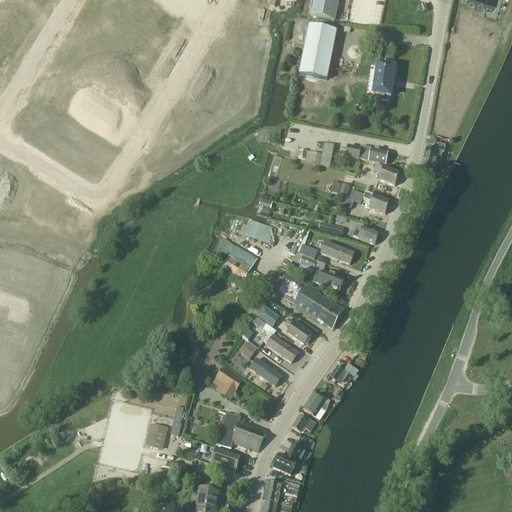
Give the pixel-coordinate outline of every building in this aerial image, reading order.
[(98,0),(111,8),(108,13),(118,19),(121,14),(117,12),(124,0),(98,0)] [(249,0),(243,0),(238,8),(258,20),(265,10),(269,12),(272,7),(262,1),(259,6),(249,0)] [(334,23),(338,0),(314,0),(311,18),(334,23)] [(494,9),(496,0),(466,0),(475,3),(474,7),(482,10),(483,6),(494,9)] [(238,8),(232,18),(245,27),(242,32),(252,38),(256,33),(252,31),(258,20),(238,8)] [(86,16),(80,27),(99,39),(106,29),(110,31),(113,26),(103,20),(100,25),(86,16)] [(80,27),(73,37),(87,46),(83,51),(93,57),(97,52),(93,50),(99,39),(80,27)] [(327,82),(337,33),(309,27),(299,76),(327,82)] [(224,37),(218,48),(238,61),(244,50),(248,53),(251,47),(241,41),(238,46),(224,37)] [(217,48),(211,58),(225,67),(221,72),(232,79),(235,74),(231,71),(238,61),(218,48),(217,48)] [(63,51),(55,63),(69,72),(66,77),(76,84),(79,78),(75,76),(83,64),(63,51)] [(377,66),(373,96),(382,97),(382,100),(383,101),(387,102),(389,101),(389,98),(391,99),(392,87),(393,87),(394,80),(393,80),(395,69),(377,66)] [(135,77),(128,88),(148,100),(155,90),(141,81),(144,76),(134,69),(131,75),(135,77)] [(207,75),(200,86),(220,98),(226,88),(230,90),(234,85),(223,79),(220,84),(207,75)] [(200,86),(193,96),(207,105),(204,110),(214,116),(217,111),(213,109),(220,98),(200,86)] [(148,100),(128,88),(122,98),(118,96),(114,101),(125,107),(128,102),(141,111),(148,100)] [(180,107),(174,118),(194,130),(200,120),(204,122),(207,117),(197,111),(194,116),(180,107)] [(174,118),(167,128),(181,137),(177,142),(187,149),(191,143),(187,141),(194,130),(174,118)] [(61,135),(49,153),(58,159),(70,141),(61,135)] [(70,141),(58,159),(67,165),(79,146),(70,141)] [(154,141),(147,153),(166,165),(174,153),(178,156),(181,151),(171,144),(168,149),(154,141)] [(79,146),(67,165),(76,170),(88,152),(79,146)] [(307,153),(304,161),(329,168),(334,148),(324,146),(321,157),(307,153)] [(348,148),(346,159),(359,161),(369,163),(386,167),(388,153),(361,148),(361,150),(348,148)] [(432,174),(435,158),(441,159),(442,153),(426,149),(425,156),(422,171),(432,174)] [(88,152),(76,170),(86,176),(97,158),(88,152)] [(0,158),(0,191),(2,193),(8,183),(3,180),(12,166),(0,158)] [(97,158),(86,176),(95,182),(106,164),(97,158)] [(376,168),(373,174),(381,176),(379,183),(395,188),(399,176),(376,168)] [(15,185),(8,195),(13,198),(16,194),(26,201),(39,181),(28,174),(20,188),(15,185)] [(39,181),(26,201),(37,208),(34,211),(39,215),(46,204),(41,201),(49,188),(39,181)] [(347,197),(350,187),(342,185),(340,195),(347,197)] [(361,205),(364,196),(353,192),(350,201),(353,202),(361,205)] [(366,196),(364,202),(371,205),(369,211),(385,216),(389,204),(366,196)] [(54,209),(47,220),(53,223),(55,219),(66,226),(78,206),(68,199),(59,213),(54,209)] [(353,202),(350,201),(344,199),(341,206),(351,209),(353,202)] [(263,200),(261,205),(271,209),(273,204),(263,200)] [(66,226),(65,226),(76,233),(74,236),(79,239),(85,229),(80,226),(89,212),(78,205),(78,206),(66,226)] [(274,230),(248,222),(247,227),(243,226),(240,236),(268,246),(274,230)] [(342,238),(344,230),(328,226),(326,234),(342,238)] [(356,233),(353,239),(375,247),(379,235),(363,230),(361,235),(356,233)] [(219,251),(211,265),(243,284),(257,262),(227,244),(222,252),(219,251)] [(350,266),(354,255),(326,244),(321,256),(350,266)] [(314,261),(317,253),(303,248),(300,256),(314,261)] [(313,271),(316,264),(303,259),(300,266),(313,271)] [(317,272),(313,283),(315,284),(340,293),(344,282),(323,274),(317,272)] [(277,291),(275,294),(296,306),(294,309),(333,331),(344,312),(285,277),(280,285),(277,284),(274,289),(277,291)] [(261,314),(257,320),(264,325),(272,330),(279,319),(264,309),(261,314)] [(292,329),(287,335),(305,346),(312,336),(295,325),(294,325),(289,321),(286,325),(292,329)] [(266,327),(263,332),(269,336),(264,343),(268,346),(266,348),(292,365),(299,355),(274,337),(276,333),(266,327)] [(244,339),(250,343),(256,335),(250,331),(244,339)] [(250,362),(257,351),(247,344),(240,355),(250,362)] [(257,361),(250,371),(275,389),(282,378),(257,361)] [(356,379),(360,372),(349,365),(345,372),(356,379)] [(344,372),(337,368),(331,378),(337,382),(344,372)] [(222,369),(216,379),(226,385),(220,396),(230,403),(230,402),(243,383),(222,369)] [(226,385),(216,379),(213,384),(218,388),(215,393),(220,396),(226,385)] [(316,399),(313,397),(303,412),(314,419),(320,423),(326,414),(330,403),(322,397),(321,397),(320,397),(319,397),(318,397),(317,397),(317,398),(316,399)] [(226,415),(216,446),(231,451),(233,445),(258,453),(267,432),(248,425),(249,423),(241,420),(226,415)] [(299,418),(292,430),(300,435),(303,430),(310,434),(315,425),(309,421),(309,420),(301,415),(299,418)] [(174,424),(171,436),(179,438),(182,426),(181,426),(174,424)] [(146,448),(164,452),(169,430),(151,426),(146,448)] [(279,456),(273,469),(291,477),(294,470),(297,471),(305,454),(292,448),(291,448),(293,449),(290,456),(288,455),(286,459),(279,456)] [(236,474),(242,457),(217,449),(211,466),(236,474)] [(167,463),(164,476),(170,477),(173,465),(167,463)] [(279,497),(287,498),(289,489),(299,492),(300,487),(281,482),(280,486),(266,484),(264,494),(279,497)] [(216,511),(219,494),(199,490),(195,511),(216,511)] [(287,498),(279,497),(264,494),(262,504),(292,510),(293,504),(286,503),(287,498)]
